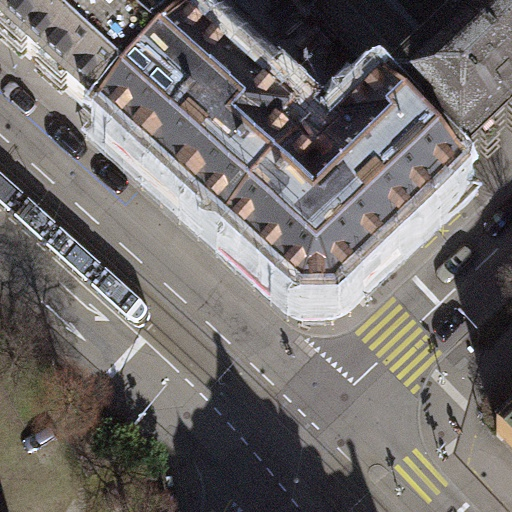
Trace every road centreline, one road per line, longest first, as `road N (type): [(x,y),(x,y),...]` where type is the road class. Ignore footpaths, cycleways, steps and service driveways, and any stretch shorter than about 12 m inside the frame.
road 1 (unclassified): [(294,448),(0,182)]
road 2 (tertiary): [(511,240),(294,448)]
road 3 (tertiary): [(449,511),(394,464),(294,448)]
